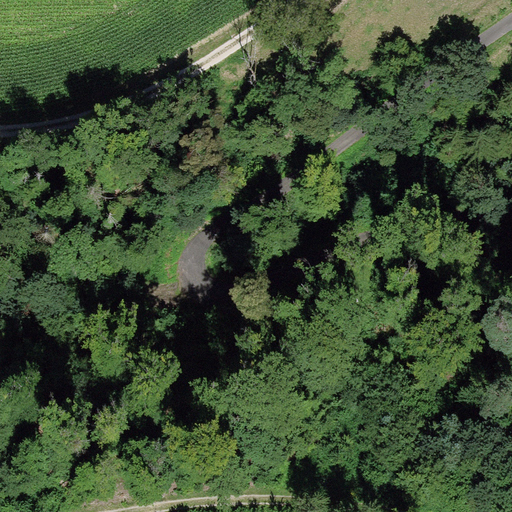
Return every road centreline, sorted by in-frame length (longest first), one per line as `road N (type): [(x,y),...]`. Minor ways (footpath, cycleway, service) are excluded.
road 1 (residential): [(511,205),(376,233),(226,292),(207,286),(197,267),(202,247),(221,228),(511,25)]
road 2 (track): [(0,119),(32,123),(161,86),(293,0)]
road 3 (track): [(126,511),(222,497),(396,511)]
